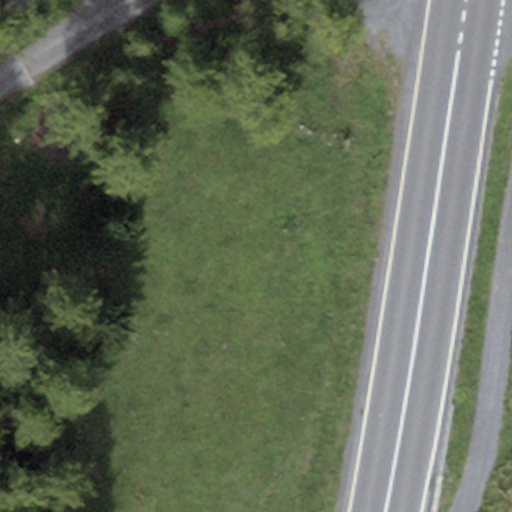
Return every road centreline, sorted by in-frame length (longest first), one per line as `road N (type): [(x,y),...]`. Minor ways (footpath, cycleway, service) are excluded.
road 1 (primary): [(467,0),(386,511)]
road 2 (track): [(511,245),(487,418),(462,511)]
